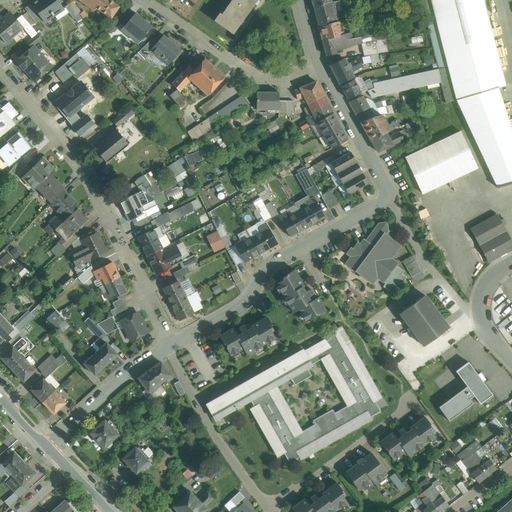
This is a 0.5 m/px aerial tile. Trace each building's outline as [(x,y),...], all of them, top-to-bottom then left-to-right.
[(62,7),(57,0),(37,0),(32,4),(44,22),(53,16),(54,18),(55,17),(53,13),(62,7)] [(119,7),(109,0),(79,0),(94,10),(95,7),(111,18),(119,7)] [(219,13),(214,21),(233,34),(249,11),(232,0),(231,0),(221,14),(219,13)] [(232,0),(249,11),(257,0),(232,0)] [(430,0),(419,0),(427,26),(437,69),(448,67),(430,0)] [(483,0),(430,0),(448,67),(456,99),(497,86),(506,84),(483,0)] [(340,1),(334,2),(333,2),(331,2),(333,11),(337,10),(338,11),(340,10),(342,8),(340,1)] [(331,2),(313,6),(319,27),(340,22),(338,11),(337,10),(333,11),(331,2)] [(79,14),(71,3),(64,7),(73,19),(79,14)] [(17,20),(10,12),(0,20),(0,36),(6,43),(23,28),(17,20)] [(152,27),(136,13),(123,27),(140,41),(152,27)] [(31,27),(22,16),(17,20),(23,28),(26,31),(31,27)] [(489,18),(491,26),(498,25),(496,17),(489,18)] [(117,19),(107,28),(111,34),(122,25),(117,19)] [(340,22),(319,27),(322,40),(343,34),(350,32),(347,20),(340,22)] [(358,30),(350,32),(352,39),(359,37),(358,30)] [(343,34),(322,40),(326,56),(341,52),(340,48),(362,43),(361,37),(359,37),(352,39),(350,32),(343,34)] [(37,34),(26,43),(31,48),(33,46),(42,39),(37,34)] [(158,43),(151,51),(152,51),(167,64),(179,50),(180,51),(180,50),(181,48),(174,42),(173,44),(163,36),(158,43)] [(152,38),(138,52),(146,59),(152,51),(151,51),(158,43),(152,38)] [(31,48),(16,61),(23,70),(24,69),(34,81),(33,82),(34,82),(53,66),(52,65),(51,67),(33,46),(31,48)] [(89,68),(77,53),(65,64),(73,74),(74,74),(76,78),(89,68)] [(378,54),(370,55),(371,63),(379,62),(378,54)] [(347,64),(344,59),(331,66),(339,83),(353,77),(351,72),(363,67),(359,58),(347,64)] [(205,59),(194,71),(197,73),(190,80),(207,95),(224,77),(205,59)] [(73,74),(65,64),(54,72),(63,83),(73,74)] [(180,91),(190,80),(197,73),(194,71),(189,66),(172,84),(177,89),(180,92),(180,91)] [(448,67),(437,69),(440,82),(445,102),(446,102),(456,99),(448,67)] [(437,69),(373,83),(374,88),(370,89),(367,91),(371,97),(440,82),(437,69)] [(354,80),(341,86),(348,99),(361,93),(354,80)] [(81,82),(57,101),(69,116),(93,97),(81,82)] [(316,82),(295,90),(297,100),(304,97),(308,104),(323,96),(316,82)] [(367,82),(360,85),(364,92),(367,91),(370,89),(367,82)] [(497,86),(456,99),(498,188),(511,183),(511,132),(497,86)] [(180,92),(177,89),(170,95),(179,106),(187,99),(180,91),(180,92)] [(279,92),(256,92),(256,110),(278,110),(279,110),(279,101),(279,92)] [(244,94),(216,112),(223,122),(250,104),(244,94)] [(323,96),(308,104),(312,113),(328,104),(323,96)] [(363,96),(349,102),(360,122),(374,117),(363,96)] [(293,101),(286,101),(286,113),(287,115),(295,112),(293,101)] [(9,102),(1,109),(0,107),(0,137),(15,124),(11,120),(18,114),(9,102)] [(328,104),(312,113),(313,114),(305,118),(306,120),(310,126),(316,122),(332,113),(328,104)] [(216,112),(207,118),(214,128),(223,122),(216,112)] [(123,113),(113,121),(117,127),(127,119),(123,113)] [(332,113),(316,122),(332,149),(348,139),(332,113)] [(382,115),(374,117),(374,116),(374,117),(360,122),(371,141),(386,133),(399,125),(397,119),(387,124),(382,115)] [(207,118),(187,132),(194,141),(214,128),(207,118)] [(306,120),(299,125),(302,130),(310,126),(306,120)] [(413,122),(405,124),(407,130),(415,127),(413,122)] [(115,128),(106,136),(107,137),(94,147),(106,162),(128,145),(115,128)] [(460,131),(405,157),(422,194),(477,168),(460,131)] [(31,147),(18,132),(6,142),(7,144),(0,149),(0,154),(9,165),(31,147)] [(388,137),(386,133),(371,141),(378,152),(403,140),(400,132),(388,137)] [(189,165),(210,157),(206,147),(185,155),(189,165)] [(350,152),(331,163),(337,173),(356,162),(350,152)] [(312,154),(304,159),(306,163),(315,159),(312,154)] [(54,170),(42,158),(30,169),(22,177),(22,178),(34,190),(50,174),(54,170)] [(179,159),(168,166),(178,181),(189,174),(179,159)] [(21,160),(10,170),(16,176),(26,165),(21,160)] [(323,160),(311,166),(315,172),(326,166),(323,160)] [(356,162),(337,173),(343,184),(362,173),(356,162)] [(26,165),(16,176),(20,180),(22,178),(22,177),(30,169),(26,165)] [(318,191),(306,169),(298,174),(310,195),(318,191)] [(147,173),(136,181),(141,189),(153,181),(147,173)] [(362,173),(343,184),(349,194),(368,183),(362,173)] [(60,185),(50,174),(37,187),(47,198),(56,189),(60,185)] [(56,189),(47,198),(52,203),(61,194),(56,189)] [(340,203),(332,189),(327,192),(334,206),(340,203)] [(79,207),(63,191),(61,194),(52,203),(51,204),(61,214),(65,219),(77,208),(79,207)] [(142,191),(120,202),(129,220),(144,212),(142,207),(147,204),(148,202),(142,191)] [(325,217),(314,197),(320,194),(318,191),(310,195),(312,198),(305,202),(308,207),(299,212),(307,226),(325,217)] [(334,206),(327,192),(321,196),(328,209),(334,206)] [(264,206),(261,199),(254,203),(257,209),(264,206)] [(191,202),(168,213),(168,212),(152,221),(155,228),(156,228),(194,209),(191,202)] [(271,218),(264,206),(257,209),(264,222),(271,218)] [(65,219),(55,229),(66,240),(73,234),(88,220),(77,208),(65,219)] [(299,212),(290,217),(287,212),(278,217),(289,236),(307,226),(299,212)] [(55,216),(49,222),(55,229),(65,219),(61,214),(57,218),(55,216)] [(496,215),(471,229),(480,245),(505,231),(496,215)] [(378,223),(365,240),(363,239),(360,244),(357,242),(353,248),(351,247),(346,254),(350,257),(345,264),(357,272),(358,270),(363,274),(364,273),(375,281),(377,278),(383,282),(388,275),(389,273),(389,271),(388,270),(386,269),(388,266),(392,270),(397,263),(391,258),(397,251),(393,249),(397,243),(390,238),(391,236),(391,232),(388,230),(387,222),(378,223)] [(277,243),(266,224),(257,228),(260,233),(251,238),(259,253),(277,243)] [(155,228),(137,237),(146,256),(162,248),(169,245),(164,234),(161,236),(156,228),(155,228)] [(224,230),(218,233),(221,238),(226,235),(224,230)] [(244,231),(232,238),(235,244),(242,240),(244,242),(251,238),(250,236),(248,237),(244,231)] [(511,243),(505,231),(480,245),(489,261),(511,248),(511,243)] [(224,247),(217,232),(212,234),(213,236),(209,238),(216,251),(224,247)] [(73,234),(66,240),(61,244),(66,249),(77,239),(73,234)] [(100,238),(96,240),(93,234),(81,240),(85,249),(90,260),(107,252),(100,238)] [(226,235),(221,238),(226,250),(232,247),(226,235)] [(259,253),(251,238),(244,242),(242,240),(235,244),(235,245),(244,262),(259,253)] [(183,260),(175,246),(164,251),(167,258),(172,255),(176,264),(179,263),(179,262),(183,260)] [(164,251),(162,248),(146,256),(156,274),(176,264),(172,255),(167,258),(164,251)] [(85,249),(71,256),(76,266),(88,260),(89,261),(90,260),(85,249)] [(183,260),(179,262),(179,263),(182,268),(187,266),(197,261),(194,254),(183,260)] [(412,256),(403,261),(411,277),(421,271),(412,256)] [(76,266),(73,268),(76,273),(78,276),(81,274),(87,268),(91,266),(89,261),(88,260),(76,266)] [(112,263),(94,272),(98,279),(95,281),(94,283),(97,288),(103,285),(104,284),(119,277),(112,263)] [(182,268),(173,273),(176,279),(190,272),(187,266),(182,268)] [(87,268),(81,274),(78,276),(78,277),(73,281),(77,286),(87,282),(88,282),(88,281),(92,279),(87,268)] [(314,299),(312,295),(313,294),(310,289),(305,292),(302,287),(304,286),(295,270),(287,274),(287,275),(283,278),(284,280),(277,284),(284,296),(284,297),(293,313),(299,309),(306,322),(314,317),(314,316),(317,314),(318,315),(326,311),(318,297),(314,299)] [(237,271),(231,274),(236,284),(242,281),(237,271)] [(76,273),(62,284),(63,286),(65,288),(73,281),(78,277),(78,276),(76,273)] [(119,277),(104,284),(107,291),(104,293),(108,300),(126,291),(119,277)] [(186,297),(178,281),(162,288),(171,304),(186,297)] [(209,298),(217,293),(214,286),(205,290),(209,298)] [(448,327),(424,295),(399,313),(423,346),(448,327)] [(194,313),(186,297),(171,304),(179,321),(194,313)] [(122,298),(112,303),(115,308),(110,311),(113,316),(128,309),(122,298)] [(34,308),(25,317),(29,322),(39,313),(34,308)] [(56,311),(45,321),(46,323),(47,322),(54,329),(58,326),(63,321),(64,320),(56,311)] [(137,312),(121,320),(131,341),(147,333),(143,326),(145,325),(141,318),(140,319),(137,312)] [(118,328),(112,316),(97,324),(105,333),(107,334),(118,328)] [(0,341),(12,330),(11,330),(0,317),(0,341)] [(25,317),(14,327),(19,332),(23,328),(29,322),(25,317)] [(267,317),(250,326),(251,328),(247,330),(244,325),(239,328),(239,329),(235,332),(233,328),(219,336),(224,344),(225,343),(227,347),(226,348),(230,355),(243,348),(246,354),(263,345),(262,345),(275,338),(271,331),(273,330),(271,325),(272,325),(267,317)] [(63,321),(58,326),(62,330),(67,326),(63,321)] [(97,324),(92,329),(100,338),(105,333),(97,324)] [(284,453),(289,463),(299,457),(299,458),(300,459),(372,418),(371,417),(371,418),(371,417),(380,411),(375,401),(380,399),(381,399),(340,326),(339,327),(328,334),(330,338),(326,341),(325,340),(304,352),(304,351),(304,350),(206,405),(206,406),(207,406),(214,420),(250,400),(254,407),(252,408),(251,407),(250,408),(278,457),(279,456),(284,453)] [(19,332),(8,342),(12,346),(13,347),(22,338),(22,339),(28,333),(23,328),(19,332)] [(12,346),(0,358),(12,370),(24,358),(17,351),(26,343),(22,339),(22,338),(13,347),(12,346)] [(117,354),(106,343),(95,353),(106,365),(117,354)] [(95,353),(84,364),(95,375),(106,365),(95,353)] [(35,370),(24,358),(12,370),(23,382),(35,370)] [(54,360),(41,373),(45,378),(59,365),(54,360)] [(170,376),(161,362),(150,370),(159,384),(165,379),(167,382),(172,378),(170,376)] [(478,375),(468,362),(455,371),(480,404),(492,395),(483,382),(485,379),(480,373),(478,375)] [(159,384),(150,370),(139,378),(147,389),(150,394),(155,390),(153,388),(159,384)] [(54,390),(43,379),(31,390),(42,402),(54,390)] [(179,381),(174,384),(180,396),(185,393),(179,381)] [(150,394),(147,389),(142,393),(148,401),(153,397),(150,394)] [(65,403),(54,390),(42,402),(53,414),(65,403)] [(34,405),(40,402),(36,396),(31,400),(34,405)] [(110,402),(102,410),(106,414),(114,406),(110,402)] [(410,430),(406,433),(403,428),(394,435),(392,432),(380,442),(385,449),(386,448),(389,452),(388,452),(393,459),(405,451),(409,456),(424,445),(423,445),(435,436),(430,430),(432,429),(429,425),(430,424),(425,416),(409,428),(410,430)] [(109,420),(106,422),(104,420),(101,423),(99,421),(91,428),(93,430),(90,433),(104,448),(105,446),(108,448),(112,445),(111,441),(117,435),(119,437),(123,434),(118,427),(117,428),(109,420)] [(476,441),(458,454),(458,456),(462,462),(471,455),(476,451),(481,447),(476,441)] [(481,447),(476,451),(478,454),(487,447),(485,444),(481,447)] [(135,448),(123,459),(136,473),(148,462),(147,460),(149,458),(154,454),(148,447),(143,452),(138,447),(136,449),(135,448)] [(24,462),(14,451),(1,464),(11,475),(24,462)] [(497,469),(488,458),(484,461),(478,454),(476,451),(471,455),(488,476),(497,469)] [(371,453),(362,459),(361,458),(356,462),(357,463),(345,472),(351,480),(351,479),(354,482),(353,483),(359,490),(372,481),(374,483),(387,474),(379,463),(378,464),(376,461),(377,460),(371,453)] [(488,476),(471,455),(462,462),(479,483),(488,476)] [(34,473),(24,462),(11,475),(21,486),(34,473)] [(148,462),(136,473),(140,476),(151,465),(148,462)] [(214,463),(204,469),(211,479),(221,473),(214,463)] [(427,478),(419,484),(424,491),(428,488),(432,485),(431,484),(427,478)] [(467,490),(461,482),(456,485),(463,494),(467,490)] [(337,483),(321,494),(323,496),(319,499),(315,494),(306,501),(304,498),(292,508),(294,511),(334,511),(336,511),(347,502),(342,496),(344,495),(341,491),(342,490),(337,483)] [(26,484),(15,493),(19,498),(30,489),(26,484)] [(439,485),(435,488),(434,487),(433,485),(432,485),(428,488),(424,491),(423,492),(438,511),(440,511),(448,506),(439,494),(443,491),(439,485)] [(190,491),(173,507),(178,511),(202,511),(206,509),(204,507),(198,500),(190,491)] [(208,491),(198,500),(204,507),(214,498),(208,491)] [(239,492),(230,500),(235,505),(238,502),(244,497),(239,492)] [(438,511),(423,492),(419,495),(421,498),(416,501),(424,511),(438,511)] [(511,511),(511,497),(495,511),(511,511)] [(74,511),(64,500),(50,511),(74,511)] [(250,511),(243,504),(241,505),(238,502),(235,505),(238,508),(233,511),(250,511)]
